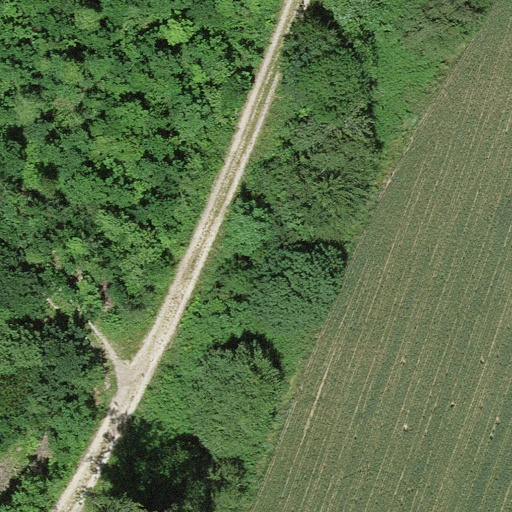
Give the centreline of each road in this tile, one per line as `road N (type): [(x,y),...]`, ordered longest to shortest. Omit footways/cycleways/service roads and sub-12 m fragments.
road 1 (track): [(68,511),(245,132),(293,0)]
road 2 (track): [(136,379),(0,250)]
